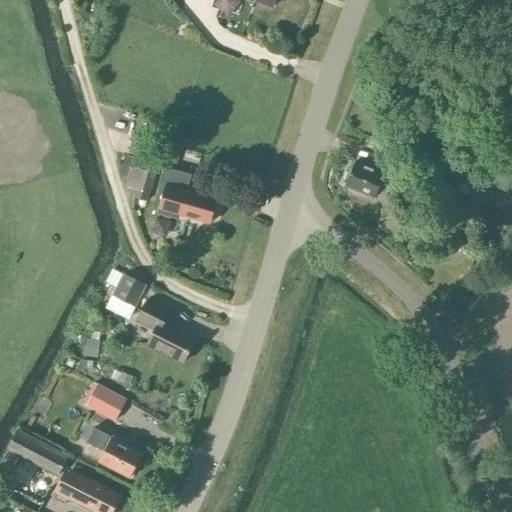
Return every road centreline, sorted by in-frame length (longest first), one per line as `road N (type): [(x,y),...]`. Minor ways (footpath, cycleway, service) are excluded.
road 1 (unclassified): [(500,511),(427,323),(347,245),(288,212)]
road 2 (unclassified): [(183,511),(232,395),(288,212)]
road 3 (unclassified): [(288,212),(357,0)]
